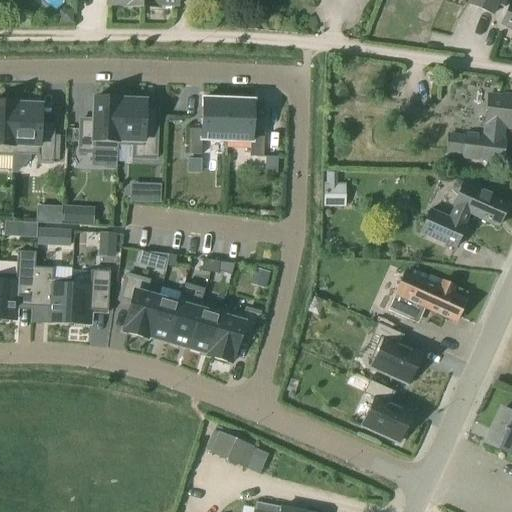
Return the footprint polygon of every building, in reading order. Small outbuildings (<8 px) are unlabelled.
[(123,9),(141,10),(141,0),(105,0),(106,8),(123,8),(123,9)] [(141,0),(141,10),(177,10),(176,0),(141,0)] [(498,0),(468,0),(466,8),(493,17),(498,0)] [(501,28),(511,32),(511,5),(501,28)] [(482,128),(497,130),(511,131),(511,98),(487,95),(482,128)] [(118,100),(115,153),(116,153),(116,147),(131,147),(131,160),(154,161),(156,130),(143,129),(143,107),(144,103),(140,103),(140,99),(123,98),(123,102),(118,102),(118,100)] [(78,128),(77,154),(91,155),(91,152),(115,153),(118,100),(92,99),(92,120),(91,129),(78,128)] [(225,143),(226,101),(201,100),(200,131),(188,130),(186,155),(200,156),(200,142),(225,143)] [(226,101),(225,143),(249,144),(248,158),(262,158),(263,133),(250,133),(251,102),(226,101)] [(13,105),(11,157),(12,157),(12,156),(37,156),(36,164),(50,165),(51,134),(38,134),(39,125),(39,107),(35,107),(35,103),(19,102),(19,106),(14,106),(14,105),(13,105)] [(0,156),(11,157),(13,105),(0,104),(0,156)] [(463,135),(460,160),(501,164),(504,140),(463,135)] [(452,208),(447,219),(429,211),(418,235),(453,250),(468,216),(496,228),(506,204),(479,193),(481,189),(463,181),(462,184),(453,183),(449,193),(455,199),(451,208),(452,208)] [(159,185),(145,184),(145,203),(158,204),(159,185)] [(321,210),(344,210),(344,186),(321,186),(321,210)] [(77,208),(62,207),(61,224),(76,225),(77,208)] [(35,224),(20,223),(19,238),(35,239),(35,224)] [(48,232),(35,231),(35,247),(47,247),(48,232)] [(98,256),(113,256),(114,235),(99,235),(98,256)] [(0,277),(0,322),(13,323),(14,308),(31,309),(33,269),(34,254),(16,253),(14,278),(0,277)] [(167,256),(165,268),(173,269),(175,257),(167,256)] [(202,261),(201,273),(209,274),(210,262),(202,261)] [(210,262),(209,274),(217,275),(218,262),(210,262)] [(33,269),(31,309),(48,310),(47,325),(67,326),(70,282),(51,281),(52,270),(33,269)] [(70,282),(67,326),(88,328),(88,313),(106,314),(109,273),(89,272),(88,288),(71,287),(71,282),(70,282)] [(395,291),(386,309),(411,320),(417,307),(453,323),(464,300),(466,294),(454,289),(440,283),(438,289),(434,287),(433,288),(422,283),(423,282),(412,277),(403,273),(400,278),(395,291)] [(125,276),(117,301),(130,304),(121,334),(144,340),(156,300),(143,296),(147,283),(125,276)] [(156,300),(144,340),(145,340),(146,337),(166,343),(179,297),(176,296),(173,305),(156,300)] [(179,297),(166,343),(187,349),(200,303),(179,297)] [(200,303),(187,349),(207,354),(206,358),(207,358),(221,309),(200,303)] [(221,309),(207,358),(230,365),(238,336),(250,339),(258,314),(245,311),(243,315),(221,309)] [(378,339),(368,359),(392,370),(389,377),(406,385),(419,356),(394,345),(399,335),(376,324),(371,336),(378,339)] [(368,381),(362,395),(373,400),(364,420),(382,429),(379,436),(397,444),(410,415),(386,404),(391,392),(368,381)] [(511,412),(511,414),(502,410),(486,444),(511,455),(511,412)] [(215,434),(206,456),(241,471),(250,450),(215,434)] [(172,511),(172,455),(98,455),(98,511),(172,511)]
